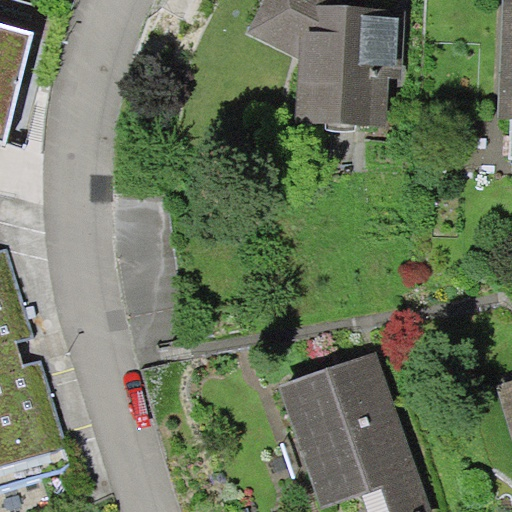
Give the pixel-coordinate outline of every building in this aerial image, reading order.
[(17,0),(0,0),(0,22),(28,30),(36,5),(17,0)] [(339,0),(263,0),(248,32),(299,58),(301,31),(317,32),(319,6),(333,7),(339,0)] [(511,0),(502,0),(497,118),(511,119),(509,158),(511,157),(511,0)] [(333,7),(319,6),(317,32),(301,31),(299,58),(295,119),(326,122),(355,123),(387,125),(390,78),(401,79),(406,11),(333,7)] [(0,22),(0,143),(6,145),(36,32),(28,30),(0,22)] [(355,130),(355,123),(326,122),(326,129),(355,130)] [(0,469),(68,449),(41,359),(23,365),(17,342),(34,336),(8,249),(0,251),(0,469)] [(434,511),(378,351),(279,385),(321,506),(381,485),(390,511),(434,511)] [(511,380),(497,385),(511,435),(511,380)]
